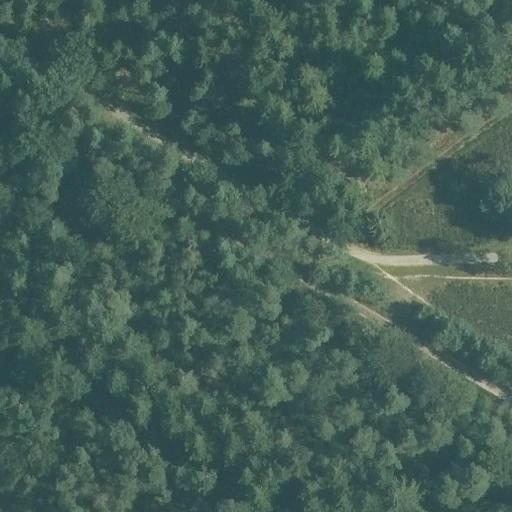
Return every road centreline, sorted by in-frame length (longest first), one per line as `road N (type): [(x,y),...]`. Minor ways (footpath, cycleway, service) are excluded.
road 1 (track): [(0,98),(406,334)]
road 2 (track): [(303,277),(511,107)]
road 3 (track): [(179,0),(199,215)]
road 4 (track): [(511,395),(406,334)]
